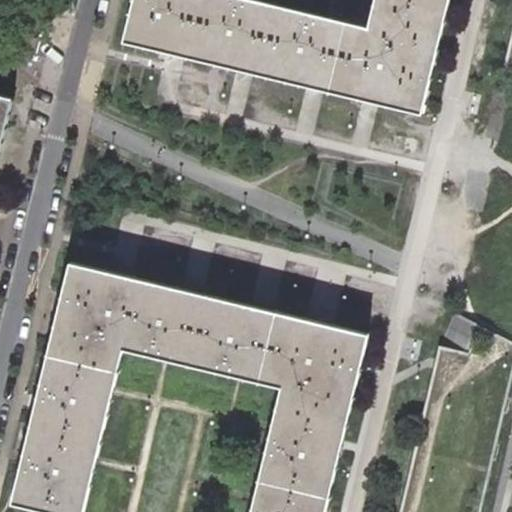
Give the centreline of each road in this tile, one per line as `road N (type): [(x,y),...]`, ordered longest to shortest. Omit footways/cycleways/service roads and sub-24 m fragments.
road 1 (residential): [(409,267),(60,116)]
road 2 (residential): [(479,0),(409,267)]
road 3 (residential): [(60,116),(0,371)]
road 4 (residential): [(409,267),(354,511)]
